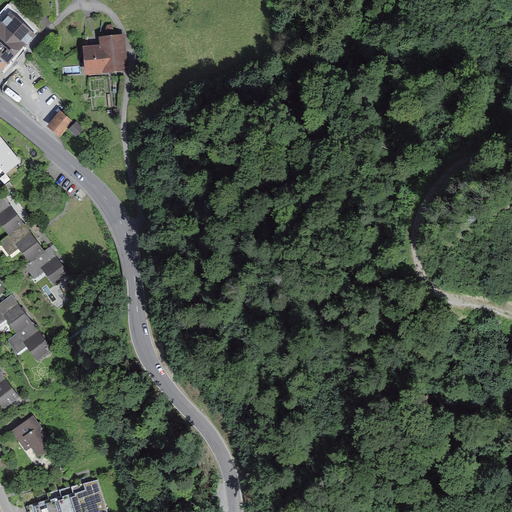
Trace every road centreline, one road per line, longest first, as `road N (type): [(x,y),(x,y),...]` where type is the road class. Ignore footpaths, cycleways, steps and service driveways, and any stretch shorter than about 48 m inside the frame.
road 1 (tertiary): [(227,511),(210,442),(154,374),(138,340),(121,238),(106,204),(77,168),(0,110)]
road 2 (track): [(511,316),(455,304),(413,261),(413,222),(432,185),(511,129)]
